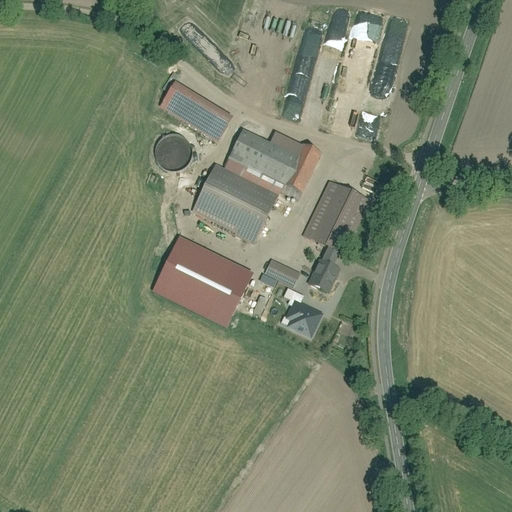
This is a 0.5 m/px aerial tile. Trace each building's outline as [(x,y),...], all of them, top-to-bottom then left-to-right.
[(333,21),(320,86),(333,88),(346,24),(333,21)] [(270,34),(260,77),(268,79),(279,36),(270,34)] [(231,119),(174,84),(158,109),(216,144),(231,119)] [(265,137),(236,122),(222,151),(279,179),(274,188),(292,197),(317,147),(272,124),(265,137)] [(196,147),(169,135),(158,163),(184,174),(196,147)] [(270,201),(205,169),(185,207),(250,240),(270,201)] [(343,257),(370,203),(329,183),(302,237),(343,257)] [(253,276),(177,240),(150,295),(225,332),(253,276)] [(342,271),(318,260),(305,286),(328,298),(342,271)] [(268,263),(262,276),(292,291),(298,278),(268,263)] [(264,316),(270,301),(263,298),(257,313),(264,316)] [(323,316),(294,302),(285,320),(290,322),(286,329),(311,341),(323,316)]
